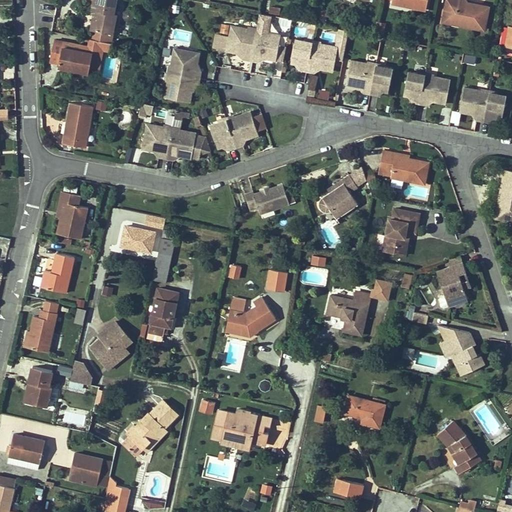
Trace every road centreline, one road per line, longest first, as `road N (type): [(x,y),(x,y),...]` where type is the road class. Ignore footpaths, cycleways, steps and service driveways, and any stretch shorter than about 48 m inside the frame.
road 1 (residential): [(41,165),(186,187),(344,132)]
road 2 (residential): [(447,136),(511,331)]
road 3 (residential): [(0,346),(41,165)]
road 4 (residential): [(41,165),(30,130),(26,0)]
road 5 (residential): [(225,86),(293,102),(344,132)]
